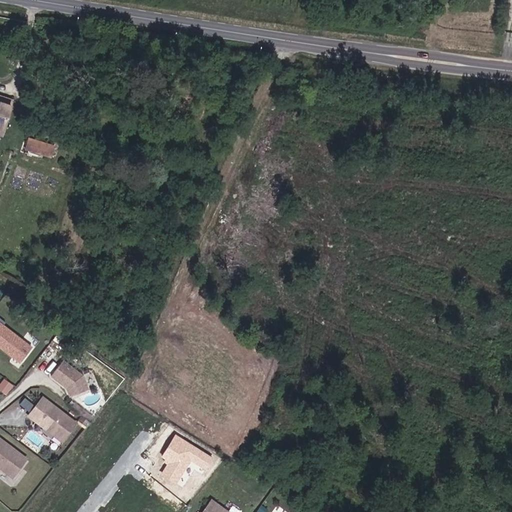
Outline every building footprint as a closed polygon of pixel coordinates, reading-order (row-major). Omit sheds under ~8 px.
[(0,122),(5,124),(11,103),(0,99),(0,122)] [(28,137),(25,150),(54,156),(56,142),(28,137)] [(32,348),(0,323),(0,349),(19,364),(32,348)] [(70,398),(89,386),(71,358),(52,369),(70,398)] [(77,422),(40,394),(24,416),(62,443),(77,422)] [(26,395),(20,403),(28,409),(33,401),(26,395)] [(27,457),(0,437),(0,469),(12,478),(27,457)] [(228,511),(210,498),(199,511),(228,511)]
